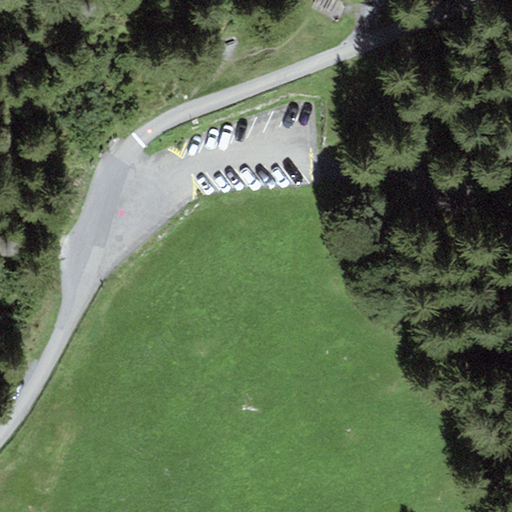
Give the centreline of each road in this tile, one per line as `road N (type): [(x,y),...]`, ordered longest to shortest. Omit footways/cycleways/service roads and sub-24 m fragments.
road 1 (unclassified): [(103,220),(128,151),(150,130),(353,49)]
road 2 (tertiary): [(0,438),(41,375),(103,220)]
road 3 (track): [(511,170),(390,178),(293,156)]
road 4 (unclassified): [(469,0),(353,49)]
